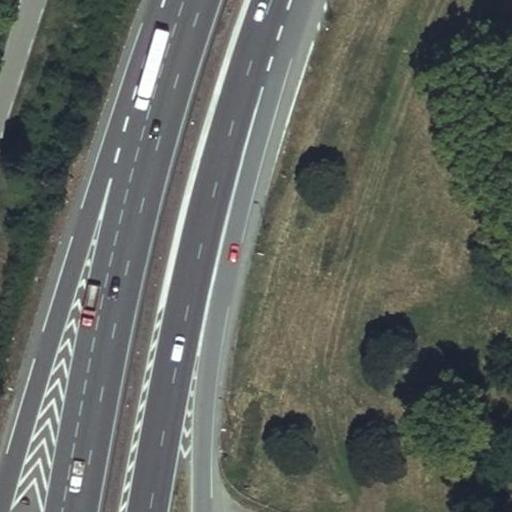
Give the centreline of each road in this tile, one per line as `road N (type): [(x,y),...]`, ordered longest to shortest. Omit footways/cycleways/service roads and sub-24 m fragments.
road 1 (motorway): [(147,511),(205,215),(271,0)]
road 2 (motorway): [(200,511),(209,339),(269,91),(277,0)]
road 3 (motorway): [(164,90),(99,176),(0,493)]
road 4 (motorway): [(164,90),(113,285),(70,511)]
